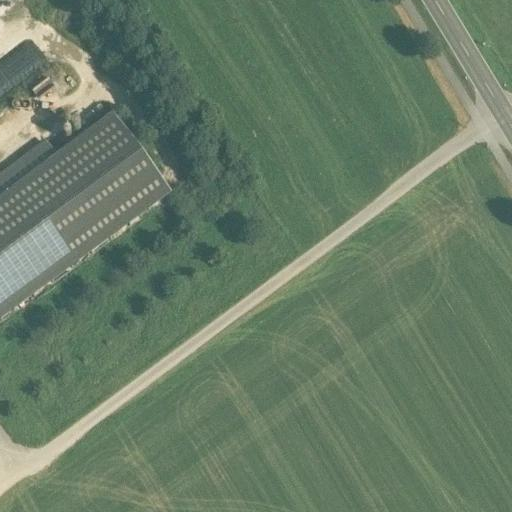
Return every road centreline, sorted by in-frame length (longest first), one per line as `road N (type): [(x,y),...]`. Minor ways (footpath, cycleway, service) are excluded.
road 1 (track): [(0,489),(503,117)]
road 2 (secondary): [(503,117),(432,0)]
